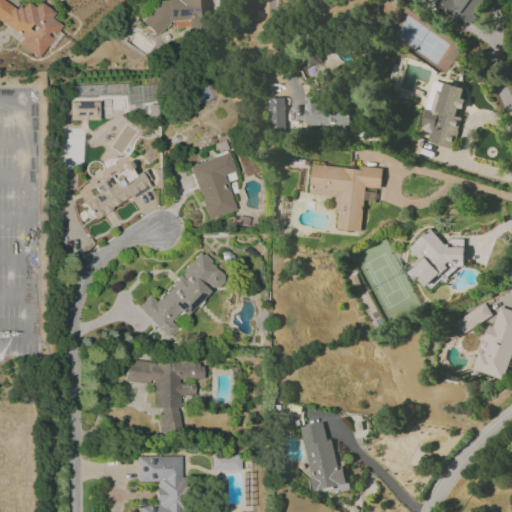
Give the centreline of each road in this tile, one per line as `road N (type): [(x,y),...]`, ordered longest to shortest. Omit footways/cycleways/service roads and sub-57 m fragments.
road 1 (residential): [(74,511),(70,329),(77,292),(124,239),(159,231)]
road 2 (residential): [(511,417),(460,464),(428,511)]
